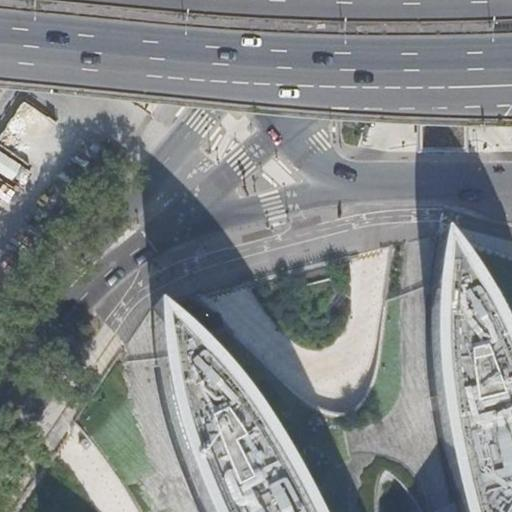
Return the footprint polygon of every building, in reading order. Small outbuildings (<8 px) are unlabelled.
[(437,236),(390,244),(386,324),(381,366),(379,375),(378,379),(377,385),(374,395),(372,400),(369,408),(367,412),(365,417),(362,421),(359,425),(355,428),(354,429),(348,431),(345,431),(341,431),(338,430),(334,429),(331,428),(328,426),(324,425),(317,420),(309,415),(303,410),(296,404),(284,393),(275,384),(267,376),(194,296),(152,308),(164,318),(180,331),(195,345),(209,359),(223,374),(235,389),(248,406),(259,422),(270,440),(281,457),(291,474),(300,492),(309,510),(310,511),(374,511),(374,505),(375,494),(378,484),(380,476),(382,474),(386,475),(390,478),(394,481),(401,488),(414,507),(416,511),(454,511),(449,492),(444,472),(440,452),(437,432),(433,412),(431,392),(429,372),(427,352),(427,332),(427,312),(429,291),(431,271),(434,251),(437,236)] [(511,511),(511,358),(509,352),(501,334),(492,316),(482,298),(472,280),(460,264),(448,247),(439,236),(437,236),(434,251),(431,271),(429,291),(427,312),(427,332),(427,352),(429,372),(431,392),(433,412),(437,432),(440,452),(444,472),(449,492),(454,511),(511,511)] [(390,244),(387,273),(383,298),(377,349),(373,373),(371,379),(367,390),(361,401),(357,407),(353,411),(349,414),(344,416),(340,416),(335,415),(325,413),(315,409),(310,406),(301,400),(282,383),(256,357),(237,338),(227,328),(194,296),(267,376),(275,384),(284,393),(296,404),(303,410),(309,415),(317,420),(324,425),(326,423),(329,423),(331,423),(333,423),(335,424),(337,426),(338,429),(338,430),(341,431),(345,431),(348,431),(354,429),(355,428),(359,425),(362,421),(360,418),(361,415),(362,412),(364,409),(368,408),(369,408),(372,400),(374,395),(377,385),(378,379),(379,375),(381,366),(386,324),(390,244)] [(310,511),(309,510),(300,492),(291,474),(281,457),(270,440),(259,422),(248,406),(235,389),(223,374),(209,359),(195,345),(180,331),(164,318),(152,308),(151,309),(152,324),(153,344),(155,364),(158,384),(162,404),(167,423),(173,443),(180,463),(187,482),(195,500),(199,511),(310,511)] [(151,309),(72,423),(88,433),(92,437),(99,445),(105,452),(109,458),(115,466),(120,473),(124,479),(129,487),(133,495),(137,503),(142,511),(199,511),(195,500),(187,482),(180,463),(173,443),(167,423),(162,404),(158,384),(155,364),(153,344),(152,324),(151,309)] [(369,408),(368,408),(364,409),(362,412),(361,415),(360,418),(362,421),(365,417),(367,412),(369,408)] [(88,433),(72,423),(84,437),(91,446),(100,458),(106,467),(114,478),(120,487),(133,510),(134,511),(142,511),(137,503),(133,495),(129,487),(124,479),(120,473),(115,466),(109,458),(105,452),(99,445),(92,437),(88,433)]
